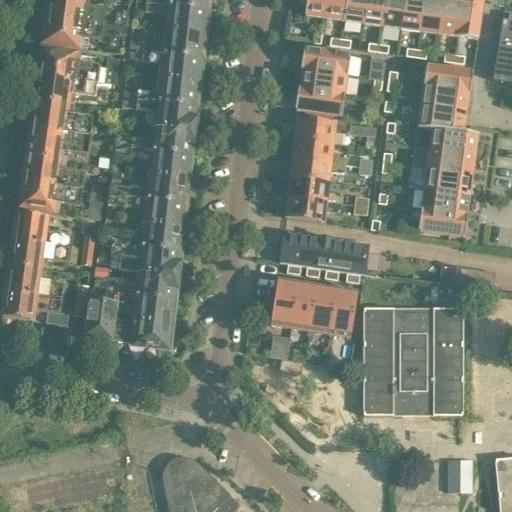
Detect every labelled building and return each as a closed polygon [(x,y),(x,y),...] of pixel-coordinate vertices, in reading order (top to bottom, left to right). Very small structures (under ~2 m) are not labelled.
[(86,9),(87,0),(45,0),(45,4),(47,7),(45,18),(102,26),(104,11),(86,9)] [(135,0),(136,3),(209,12),(210,0),(135,0)] [(324,21),(326,0),(299,0),(299,5),(305,6),(304,18),(324,21)] [(326,0),(324,21),(343,23),(345,0),(326,0)] [(345,0),(343,23),(362,26),(365,0),(345,0)] [(365,0),(362,26),(381,29),(384,0),(365,0)] [(384,0),(381,29),(400,32),(404,0),(384,0)] [(404,0),(400,32),(419,34),(423,0),(404,0)] [(423,0),(419,34),(438,37),(442,0),(423,0)] [(442,0),(438,37),(457,40),(462,0),(442,0)] [(462,0),(457,40),(476,42),(482,0),(462,0)] [(208,22),(209,12),(136,3),(135,12),(170,16),(168,31),(204,36),(206,22),(208,22)] [(511,12),(504,11),(493,82),(511,84),(511,12)] [(113,28),(113,30),(123,31),(123,30),(126,14),(115,13),(113,28)] [(42,42),(41,45),(80,51),(81,40),(106,43),(105,51),(116,52),(116,56),(122,57),(123,45),(124,45),(127,30),(123,30),(123,31),(113,30),(113,28),(102,26),(45,18),(44,30),(41,33),(41,39),(42,42)] [(204,36),(168,31),(166,48),(130,43),(129,51),(204,60),(205,47),(203,47),(204,36)] [(322,34),(314,33),(312,45),(320,46),(322,34)] [(339,49),(340,41),(330,39),(329,47),(339,49)] [(350,42),(340,41),(339,49),(349,50),(350,42)] [(377,54),(378,46),(368,45),(367,53),(377,54)] [(388,47),(378,46),(377,54),(387,55),(388,47)] [(301,71),(346,78),(349,57),(303,50),(300,72),(301,72),(301,71)] [(415,59),(416,51),(406,50),(405,58),(415,59)] [(37,77),(95,85),(97,70),(77,67),(78,56),(41,51),(40,54),(38,57),(37,63),(39,65),(37,77)] [(203,71),(204,60),(129,51),(128,60),(164,65),(163,79),(199,84),(200,71),(203,71)] [(426,53),(416,51),(415,59),(425,61),(426,53)] [(443,63),(453,65),(454,57),(444,55),(443,63)] [(454,57),(453,65),(463,66),(464,58),(454,57)] [(115,87),(119,62),(119,61),(106,59),(103,85),(115,87)] [(468,94),(468,96),(469,96),(472,74),(426,68),(423,88),(468,94)] [(298,92),(343,98),(346,78),(301,71),(301,72),(298,91),(298,92)] [(375,71),(374,81),(382,82),(383,72),(375,71)] [(389,73),(387,83),(395,84),(397,74),(389,73)] [(93,99),(95,85),(37,77),(35,89),(33,92),(32,98),(34,101),(33,103),(71,108),(73,97),(93,99)] [(199,84),(163,79),(161,96),(124,91),(123,100),(198,109),(200,96),(197,96),(199,84)] [(382,82),(374,81),(372,91),(380,92),(382,82)] [(395,84),(387,83),(386,93),(394,94),(395,84)] [(468,94),(423,88),(420,109),(465,115),(468,96),(468,94)] [(298,92),(298,91),(297,91),(294,113),(340,119),(343,98),(298,92)] [(197,120),(198,109),(123,100),(122,109),(159,113),(157,129),(193,133),(195,119),(197,120)] [(379,102),(371,101),(369,111),(377,112),(379,102)] [(70,118),(71,108),(33,103),(33,106),(31,108),(30,115),(31,117),(29,131),(88,139),(90,121),(70,118)] [(393,104),(385,103),(383,113),(391,114),(393,104)] [(462,135),(465,115),(420,109),(417,130),(431,132),(431,131),(462,135)] [(292,141),(332,146),(333,135),(348,136),(366,138),(364,150),(373,152),(375,139),(376,130),(298,120),(297,130),(293,131),(292,141)] [(394,125),(386,124),(385,134),(393,135),(394,125)] [(155,145),(117,140),(116,147),(165,154),(193,157),(194,144),(192,144),(193,133),(157,129),(155,145)] [(85,156),(88,139),(29,131),(28,144),(25,146),(25,152),(26,155),(26,159),(63,164),(65,153),(85,156)] [(431,131),(431,132),(429,151),(429,152),(474,159),(477,137),(462,135),(431,131)] [(104,132),(103,144),(110,145),(112,133),(104,132)] [(331,156),(332,146),(292,141),(291,151),(294,153),(293,162),(344,168),(345,158),(331,156)] [(191,168),(193,157),(165,154),(116,147),(115,157),(153,162),(152,177),(188,181),(189,167),(191,168)] [(411,170),(471,178),(474,159),(429,152),(429,151),(414,149),(411,170)] [(373,152),(364,150),(363,166),(361,166),(360,170),(372,172),(373,152)] [(383,155),(382,165),(390,166),(391,156),(383,155)] [(62,175),(63,164),(26,159),(25,160),(23,162),(22,169),(24,171),(22,184),(80,192),(82,178),(62,175)] [(289,170),(288,181),(327,186),(329,173),(343,175),(344,168),(293,162),(292,169),(289,170)] [(390,166),(382,165),(381,175),(389,176),(390,166)] [(423,191),(468,197),(471,178),(411,170),(408,190),(423,192),(423,191)] [(110,187),(109,196),(187,206),(189,193),(186,193),(188,181),(152,177),(150,192),(110,187)] [(90,193),(104,195),(106,180),(92,178),(90,193)] [(327,186),(288,181),(287,191),(289,193),(288,200),(340,206),(341,197),(326,195),(327,186)] [(78,207),(80,192),(22,184),(20,195),(18,198),(17,204),(19,206),(18,210),(56,215),(57,204),(78,207)] [(420,212),(466,217),(468,197),(423,191),(423,192),(420,212)] [(100,222),(104,195),(90,193),(86,220),(100,222)] [(387,196),(379,195),(378,205),(386,206),(387,196)] [(186,216),(187,206),(109,196),(108,205),(148,210),(146,225),(182,229),(184,216),(186,216)] [(339,214),(340,206),(288,200),(288,207),(285,209),(284,216),(286,219),(286,221),(323,226),(324,212),(339,214)] [(356,208),(366,210),(367,202),(356,200),(355,208),(356,208)] [(356,208),(355,208),(354,208),(351,230),(364,231),(366,210),(356,208)] [(466,217),(420,212),(417,233),(463,239),(467,218),(466,217)] [(16,215),(12,241),(49,246),(70,248),(72,233),(45,230),(46,219),(16,215)] [(379,223),(372,222),(370,232),(378,233),(379,223)] [(182,229),(146,225),(144,241),(103,236),(102,244),(182,254),(183,241),(181,241),(182,229)] [(368,246),(283,234),(279,265),(364,277),(375,279),(376,273),(364,272),(368,246)] [(84,235),(82,249),(93,250),(95,236),(84,235)] [(68,264),(70,248),(49,246),(12,241),(9,267),(39,270),(40,261),(68,264)] [(140,273),(177,277),(178,264),(180,265),(182,254),(102,244),(101,253),(142,258),(140,273)] [(90,268),(93,250),(82,249),(80,267),(90,268)] [(38,281),(39,270),(9,267),(5,292),(63,300),(65,285),(38,281)] [(300,269),(287,267),(286,275),(299,277),(300,269)] [(107,282),(107,280),(108,270),(95,269),(93,280),(107,282)] [(491,297),(495,275),(455,269),(452,291),(491,297)] [(319,272),(306,270),(305,278),(318,280),(319,272)] [(114,286),(113,294),(176,303),(177,290),(175,290),(177,277),(140,273),(139,289),(116,286),(114,286)] [(338,275),(325,273),(324,281),(337,283),(338,275)] [(359,278),(346,276),(345,284),(358,286),(359,278)] [(105,302),(90,300),(89,300),(85,337),(98,339),(98,341),(106,342),(110,318),(113,294),(114,286),(116,286),(117,281),(107,280),(107,282),(105,302)] [(269,328),(290,331),(297,285),(276,282),(269,327),(269,328)] [(316,288),(297,285),(290,331),(309,334),(316,288)] [(77,287),(75,301),(85,302),(88,288),(77,287)] [(316,288),(309,334),(328,337),(335,291),(316,288)] [(356,294),(335,291),(328,337),(349,340),(356,294)] [(61,312),(63,300),(5,292),(1,320),(32,324),(33,312),(47,314),(45,327),(66,329),(68,313),(61,312)] [(175,313),(176,303),(113,294),(110,318),(171,325),(172,313),(175,313)] [(83,319),(85,302),(75,301),(73,318),(83,319)] [(462,418),(462,311),(362,311),(363,418),(462,418)] [(171,325),(110,318),(106,342),(132,345),(132,346),(170,351),(172,338),(169,338),(171,325)] [(64,346),(74,348),(76,337),(66,336),(64,346)] [(300,363),(285,361),(281,360),(281,361),(279,371),(301,375),(302,364),(300,363)] [(511,511),(511,460),(495,462),(499,511),(511,511)] [(471,495),(471,463),(447,463),(447,496),(459,496),(471,495)] [(194,479),(192,473),(186,469),(180,468),(174,471),(171,477),(171,484),(175,489),(181,491),(188,490),(192,485),(194,479)] [(214,511),(223,503),(222,503),(206,487),(193,500),(176,503),(177,511),(214,511)]
